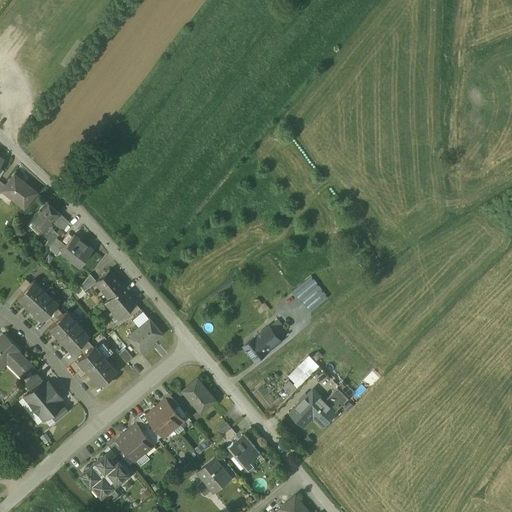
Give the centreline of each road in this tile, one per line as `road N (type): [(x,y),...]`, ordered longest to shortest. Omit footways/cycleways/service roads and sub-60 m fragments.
road 1 (residential): [(191,344),(88,219),(0,135)]
road 2 (residential): [(299,473),(191,344)]
road 3 (residential): [(0,308),(103,419)]
